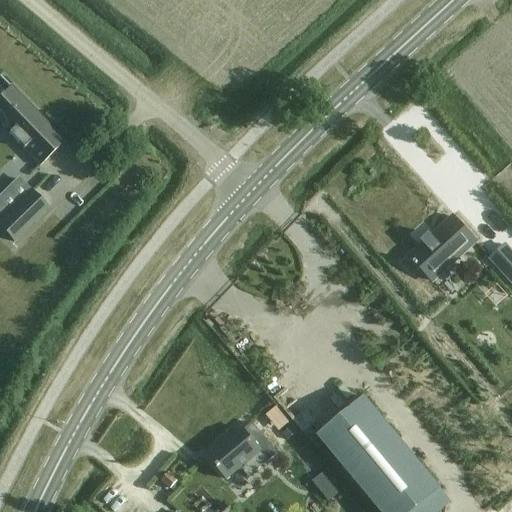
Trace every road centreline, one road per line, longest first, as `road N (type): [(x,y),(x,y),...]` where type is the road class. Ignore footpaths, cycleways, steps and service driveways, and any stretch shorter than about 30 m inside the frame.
road 1 (secondary): [(36,511),(90,402),(250,190)]
road 2 (unclassified): [(250,190),(32,0)]
road 3 (secondary): [(250,190),(454,0)]
